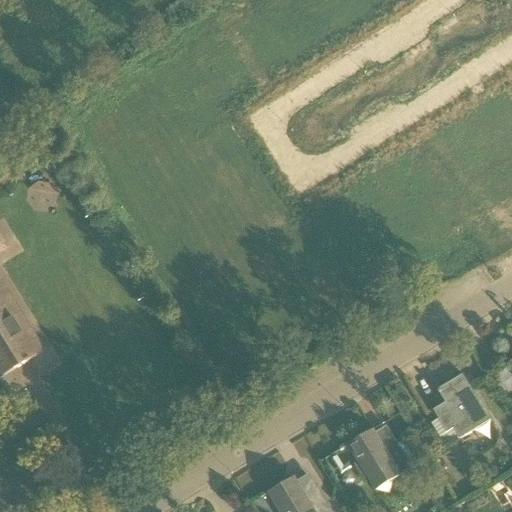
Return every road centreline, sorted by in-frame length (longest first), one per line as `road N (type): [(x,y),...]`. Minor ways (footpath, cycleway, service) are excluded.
road 1 (residential): [(511,52),(301,176),(267,120),(447,0)]
road 2 (residential): [(158,511),(511,290)]
